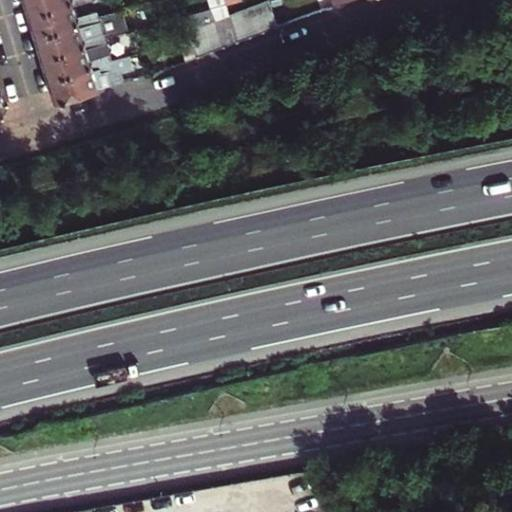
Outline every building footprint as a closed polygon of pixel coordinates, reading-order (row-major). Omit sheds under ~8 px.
[(29,0),(33,10),(65,0),(29,0)] [(65,0),(33,10),(39,32),(80,20),(79,15),(76,4),(90,0),(65,0)] [(267,31),(279,26),(271,0),(263,0),(259,2),(267,31)] [(245,7),(254,35),(267,31),(259,2),(245,7)] [(241,40),(254,35),(245,7),(232,12),(236,25),(241,40)] [(39,32),(46,53),(86,42),(85,37),(97,33),(99,38),(105,37),(104,35),(106,35),(100,15),(92,18),(90,12),(79,15),(80,20),(39,32)] [(219,17),(223,29),(236,25),(232,12),(219,17)] [(210,32),(223,29),(219,17),(206,22),(210,32)] [(206,22),(192,27),(195,37),(210,32),(206,22)] [(228,45),(241,40),(236,25),(223,29),(228,45)] [(210,32),(216,50),(220,48),(228,45),(223,29),(210,32)] [(201,55),(216,50),(210,32),(195,37),(201,55)] [(52,75),(93,64),(91,57),(103,55),(105,61),(111,60),(105,37),(99,38),(97,33),(85,37),(86,42),(46,53),(52,75)] [(91,57),(93,64),(52,75),(59,98),(126,81),(123,71),(137,67),(133,54),(111,60),(105,61),(103,55),(91,57)]
